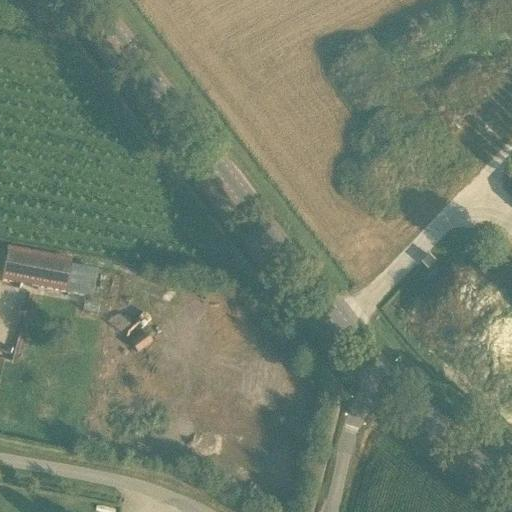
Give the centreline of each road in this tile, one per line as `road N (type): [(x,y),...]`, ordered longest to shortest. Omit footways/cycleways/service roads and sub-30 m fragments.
road 1 (tertiary): [(356,356),(81,0)]
road 2 (tertiary): [(511,489),(356,356)]
road 3 (unclassified): [(189,511),(150,490),(0,460)]
road 4 (unclassified): [(356,356),(312,511)]
